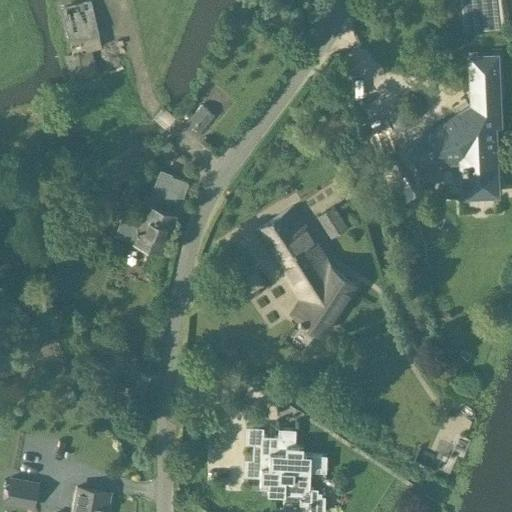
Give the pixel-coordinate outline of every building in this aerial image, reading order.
[(90,0),(62,8),(73,54),(65,55),(72,81),(98,75),(91,49),(102,47),(90,0)] [(416,177),(438,163),(460,162),(462,197),(496,195),(493,127),(499,126),(496,57),(469,58),(471,106),(399,151),(416,177)] [(185,116),(189,119),(186,122),(198,133),(214,114),(202,104),(192,115),(189,112),(185,116)] [(415,194),(393,158),(378,167),(400,203),(415,194)] [(116,234),(133,240),(161,251),(176,212),(188,180),(160,170),(142,217),(125,211),(116,234)] [(327,261),(293,207),(256,230),(301,298),(292,312),(322,334),(332,319),(330,317),(348,289),(351,291),(355,285),(330,266),(327,261)] [(278,436),(269,436),(263,435),(264,427),(246,426),(246,443),(254,444),(253,459),(244,459),(244,476),(259,476),(259,485),(267,485),(267,493),(284,494),(284,509),(274,509),(273,511),(307,511),(308,511),(324,511),(324,497),(333,497),(333,479),(326,479),(326,454),(302,453),(302,445),(295,445),(295,429),(278,429),(278,436)] [(34,509),(39,481),(10,476),(5,503),(34,509)] [(106,511),(110,493),(76,487),(72,511),(106,511)]
